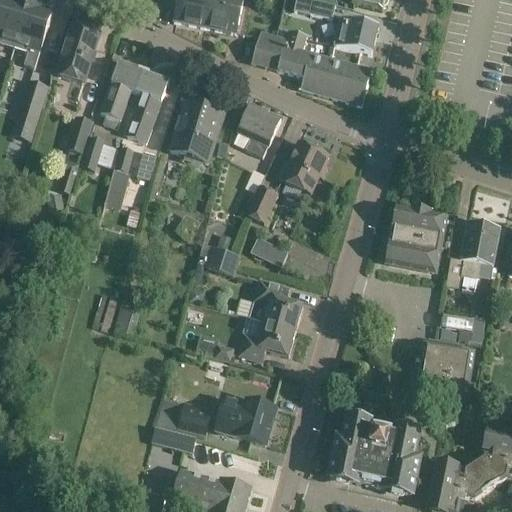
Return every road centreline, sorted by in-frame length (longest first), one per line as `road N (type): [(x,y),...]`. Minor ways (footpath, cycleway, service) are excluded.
road 1 (residential): [(383,151),(82,0)]
road 2 (residential): [(285,511),(345,288)]
road 3 (residential): [(391,409),(412,303),(345,288)]
road 4 (residential): [(383,151),(419,0)]
road 5 (residential): [(345,288),(383,151)]
road 6 (residential): [(511,184),(383,151)]
